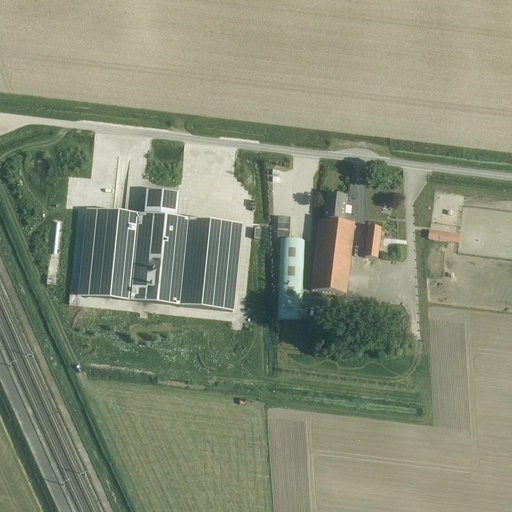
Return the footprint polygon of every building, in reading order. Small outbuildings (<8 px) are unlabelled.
[(86,219),(84,240),(95,241),(89,300),(224,313),(233,225),(176,220),(178,195),(147,192),(144,217),(97,212),(97,220),(86,219)] [(344,224),(347,197),(327,195),(324,221),(319,221),(311,291),(346,295),(354,225),(344,224)] [(377,260),(381,229),(374,228),(368,228),(364,259),(377,260)] [(449,243),(450,234),(429,232),(428,240),(449,243)] [(280,240),(277,319),(301,320),(301,318),(306,319),(308,303),(302,303),(304,241),(292,240),(280,240)] [(340,310),(321,308),(320,320),(338,322),(340,310)]
